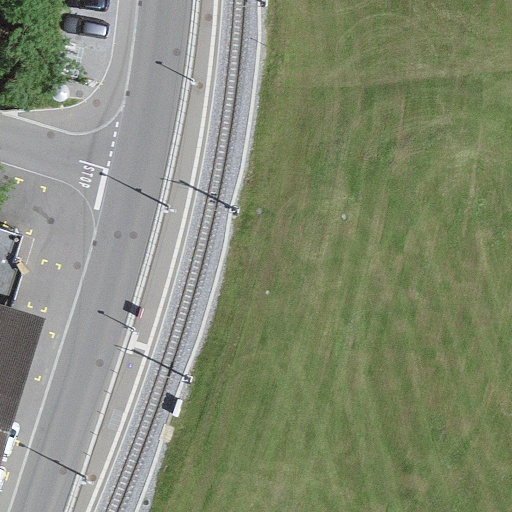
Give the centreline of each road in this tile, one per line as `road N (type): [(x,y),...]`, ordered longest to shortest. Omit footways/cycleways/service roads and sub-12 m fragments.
road 1 (secondary): [(136,178),(37,511)]
road 2 (secondary): [(167,0),(136,178)]
road 3 (unclassified): [(136,178),(0,137)]
